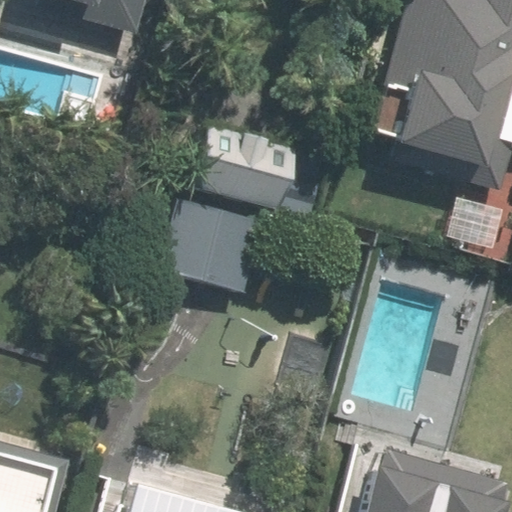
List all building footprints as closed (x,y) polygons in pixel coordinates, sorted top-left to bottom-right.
[(27,0),(26,7),(130,35),(139,0),(27,0)] [(511,0),(400,0),(377,83),(401,89),(386,142),(389,143),(384,161),(494,193),(507,149),(480,142),(507,46),(511,47),(511,0)] [(270,211),(287,147),(197,124),(181,188),(270,211)] [(237,295),(254,219),(180,203),(163,278),(237,295)] [(250,380),(257,381),(262,382),(263,382),(270,380),(276,378),(282,375),(288,371),(292,366),(296,360),(298,354),(299,347),(300,340),(299,334),(296,327),(293,321),(289,316),(284,312),(278,308),(272,306),(265,304),(259,304),(252,305),(246,307),(240,311),(234,315),(230,320),(226,326),(224,332),(223,338),(222,345),(223,352),(225,358),(229,364),(233,369),(238,374),(244,377),(250,380)] [(0,511),(46,511),(60,460),(0,443),(0,511)] [(432,511),(407,505),(412,489),(365,476),(360,495),(354,511),(432,511)]
